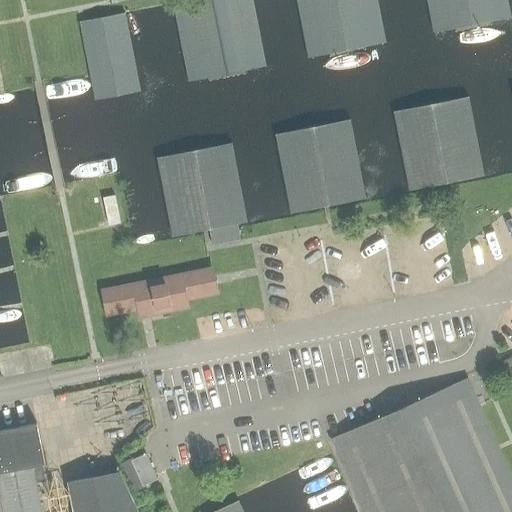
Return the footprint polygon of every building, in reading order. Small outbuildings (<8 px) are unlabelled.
[(188,81),(207,77),(265,66),(251,0),(189,0),(173,3),(188,81)] [(375,0),(296,0),(308,57),(384,42),(375,0)] [(506,0),(426,0),(433,33),(510,17),(506,0)] [(79,22),(90,78),(94,100),(140,91),(124,13),(79,22)] [(409,190),(433,185),(484,175),(468,97),(393,111),(408,185),(409,190)] [(291,213),(329,205),(365,198),(350,120),(274,134),(285,185),(291,213)] [(231,144),(207,148),(155,159),(161,185),(172,237),(207,229),(209,229),(212,245),(241,239),(238,223),(247,222),(239,185),(231,144)] [(102,198),(108,225),(119,223),(114,195),(102,198)] [(212,270),(184,276),(103,292),(108,314),(139,307),(140,316),(187,306),(185,298),(216,292),(212,270)] [(362,511),(511,511),(511,479),(467,378),(330,439),(362,511)] [(41,511),(36,483),(32,466),(42,464),(44,464),(44,465),(46,465),(37,423),(35,423),(36,424),(0,431),(0,511),(41,511)] [(123,464),(135,490),(158,480),(157,479),(156,479),(145,456),(146,455),(146,454),(123,464)] [(42,464),(32,466),(36,483),(45,481),(42,464)] [(67,482),(73,511),(137,511),(119,472),(67,482)] [(244,511),(239,501),(215,511),(244,511)]
